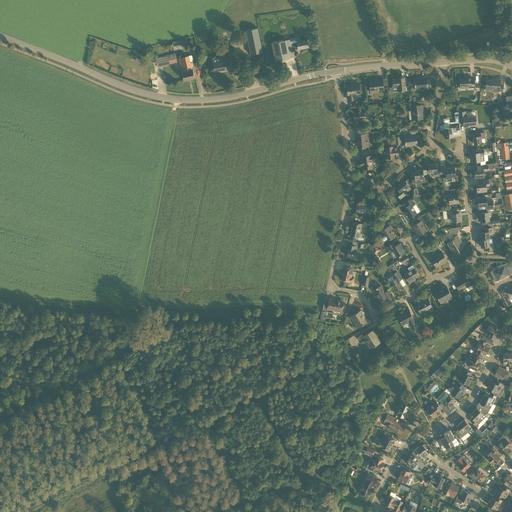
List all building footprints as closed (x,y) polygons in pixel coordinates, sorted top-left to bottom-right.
[(258,28),(246,30),(251,55),(263,52),(258,28)] [(297,42),(291,44),(289,37),(271,41),(274,52),(276,61),(290,58),(293,57),(292,48),(298,47),(298,49),(309,47),(307,39),(297,42)] [(174,50),(188,47),(186,39),(172,42),(174,50)] [(158,66),(177,62),(175,54),(156,59),(158,66)] [(188,71),(186,64),(188,63),(187,61),(189,61),(188,56),(181,57),(184,72),(182,72),(184,80),(191,79),(189,73),(188,73),(188,72),(189,72),(189,70),(188,71)] [(231,59),(224,60),(213,62),(215,72),(223,70),(223,72),(230,70),(229,65),(233,64),(231,59)] [(189,62),(189,61),(187,61),(188,63),(186,64),(188,71),(189,70),(189,72),(188,72),(188,73),(189,73),(191,79),(195,78),(194,75),(193,75),(193,72),(195,72),(194,68),(191,68),(190,61),(189,62)] [(156,80),(156,76),(159,76),(159,70),(150,70),(150,80),(156,80)] [(398,91),(406,90),(404,77),(396,78),(396,79),(392,79),(393,87),(397,87),(398,90),(398,91)] [(416,90),(428,89),(427,77),(422,77),(422,79),(415,80),(416,90)] [(471,79),(471,77),(466,77),(466,79),(460,79),(460,87),(471,86),(471,87),(475,87),(474,79),(471,79)] [(384,90),(383,79),(378,80),(378,81),(370,82),(370,90),(367,91),(368,94),(371,94),(371,91),(384,90)] [(500,85),(500,80),(496,79),(496,80),(486,80),(486,88),(499,89),(499,91),(503,92),(503,85),(500,85)] [(353,85),(353,84),(347,85),(348,95),(349,100),(355,99),(354,94),(361,93),(359,84),(353,85)] [(416,105),(412,105),(413,111),(411,111),(411,119),(414,119),(423,118),(422,110),(423,110),(423,104),(422,104),(416,105)] [(354,125),(361,124),(360,118),(366,118),(365,111),(354,112),(354,119),(353,119),(354,125)] [(468,125),(476,124),(475,116),(467,117),(466,111),(461,112),(459,112),(459,116),(459,120),(463,120),(464,127),(469,126),(468,125)] [(459,130),(459,123),(450,124),(450,123),(444,124),(440,126),(441,130),(444,130),(445,137),(453,137),(453,131),(459,130)] [(416,135),(415,132),(417,131),(417,127),(410,128),(410,132),(411,132),(411,135),(404,136),(406,146),(411,146),(411,144),(417,144),(416,135)] [(474,144),(478,144),(478,143),(482,143),(481,138),(485,138),(485,132),(478,133),(479,136),(473,136),(474,144)] [(369,146),(368,133),(355,134),(356,139),(357,139),(358,147),(369,146)] [(509,159),(508,142),(495,144),(496,149),(501,148),(502,160),(509,159)] [(393,147),(393,146),(386,147),(387,158),(392,158),(392,157),(398,156),(398,147),(393,147)] [(473,162),(480,161),(484,161),(484,155),(483,148),(475,149),(475,153),(472,153),(473,162)] [(377,160),(376,155),(371,155),(361,156),(361,161),(362,161),(363,169),(372,168),(372,167),(371,161),(377,160)] [(437,169),(436,163),(428,164),(429,173),(433,172),(433,176),(442,175),(442,169),(437,169)] [(493,163),(477,165),(477,169),(476,169),(476,172),(475,172),(476,177),(484,176),(483,171),(488,170),(488,168),(494,168),(498,167),(497,163),(493,163)] [(443,182),(449,181),(452,181),(452,176),(455,175),(455,167),(446,168),(447,174),(442,175),(443,182)] [(504,176),(511,175),(511,168),(503,170),(504,176)] [(419,178),(424,178),(423,169),(414,170),(415,176),(412,176),(412,182),(419,181),(419,178)] [(400,198),(405,195),(402,191),(409,186),(404,179),(400,182),(401,182),(396,186),(399,191),(396,193),(400,198)] [(492,179),(488,179),(482,180),(482,183),(476,184),(477,192),(486,191),(486,186),(492,185),(492,179)] [(451,195),(451,191),(443,192),(444,199),(449,199),(450,203),(458,202),(457,194),(451,195)] [(487,201),(486,197),(478,198),(479,206),(486,205),(486,209),(494,208),(503,207),(503,204),(493,205),(493,200),(487,201)] [(417,213),(412,206),(414,205),(410,199),(405,202),(407,205),(402,208),(405,213),(406,212),(409,218),(417,213)] [(371,210),(372,203),(361,200),(360,203),(357,203),(356,206),(357,207),(356,212),(365,214),(366,209),(371,210)] [(454,213),(454,209),(447,210),(448,218),(452,218),(452,221),(456,221),(460,221),(460,215),(459,216),(458,213),(454,213)] [(492,216),(491,212),(489,212),(488,212),(480,212),(481,221),(487,221),(488,224),(500,222),(499,216),(491,217),(491,216),(492,216)] [(428,230),(422,220),(412,226),(415,231),(416,230),(419,235),(428,230)] [(359,237),(362,223),(353,222),(350,235),(359,237)] [(386,241),(394,236),(390,229),(392,229),(390,225),(380,231),(386,241)] [(457,235),(457,232),(458,232),(458,227),(449,228),(449,231),(452,230),(452,233),(454,233),(454,236),(455,238),(447,243),(454,255),(460,252),(457,248),(463,244),(458,234),(457,235)] [(480,240),(488,239),(490,239),(493,238),(493,234),(493,233),(493,227),(486,228),(487,232),(481,232),(482,239),(480,239),(480,240)] [(438,249),(443,246),(438,238),(434,241),(438,249)] [(489,244),(488,239),(480,240),(481,247),(487,246),(487,250),(493,249),(493,243),(489,244)] [(395,246),(393,243),(387,246),(389,250),(392,248),(397,256),(404,252),(400,246),(402,245),(400,243),(395,246)] [(357,250),(355,250),(356,246),(348,244),(347,250),(348,250),(347,256),(351,257),(351,258),(355,259),(357,250)] [(436,267),(447,261),(442,252),(434,256),(435,258),(432,260),(436,267)] [(387,267),(393,276),(394,279),(390,282),(395,291),(402,286),(398,279),(401,277),(393,263),(387,267)] [(508,266),(506,263),(503,264),(504,266),(499,269),(503,277),(511,273),(509,269),(511,267),(511,266),(511,265),(508,266)] [(352,274),(353,269),(343,267),(342,273),(343,273),(342,280),(353,282),(354,277),(350,277),(351,274),(352,274)] [(409,283),(414,280),(413,279),(419,275),(414,268),(404,274),(409,283)] [(503,277),(499,269),(494,271),(493,270),(490,271),(495,281),(503,277)] [(471,285),(466,276),(459,280),(459,278),(454,281),(460,291),(471,285)] [(388,299),(392,297),(388,290),(385,292),(381,285),(378,287),(377,284),(376,284),(371,287),(371,288),(373,291),(374,291),(380,301),(386,297),(388,299)] [(441,303),(452,297),(446,286),(442,288),(443,289),(435,293),(441,303)] [(508,306),(511,303),(511,302),(510,299),(511,298),(511,293),(509,289),(501,293),(505,301),(503,302),(505,307),(508,306)] [(342,311),(344,302),(333,299),(329,298),(327,309),(333,310),(333,309),(342,311)] [(421,314),(433,308),(427,298),(422,301),(423,302),(417,305),(421,314)] [(357,327),(363,324),(363,323),(366,321),(363,315),(364,315),(361,310),(351,316),(357,327)] [(416,323),(414,319),(409,310),(405,312),(406,313),(398,318),(402,325),(410,321),(412,325),(416,323)] [(498,335),(501,330),(493,326),(489,332),(489,333),(488,336),(494,339),(497,334),(498,335)] [(417,330),(414,331),(418,339),(421,337),(426,334),(422,327),(417,330)] [(379,343),(375,336),(376,335),(373,330),(363,336),(366,340),(367,339),(372,347),(379,343)] [(486,352),(488,347),(484,345),(486,343),(481,341),(477,350),(475,353),(482,357),(484,353),(484,352),(486,352)] [(479,362),(481,358),(475,355),(473,359),(472,359),(471,362),(467,360),(466,361),(464,363),(465,365),(464,367),(467,369),(469,366),(476,370),(480,363),(479,362)] [(438,367),(433,373),(436,376),(441,371),(438,367)] [(506,377),(509,371),(503,368),(502,372),(497,369),(494,375),(502,379),(504,376),(506,377)] [(469,385),(473,377),(470,376),(472,373),(464,369),(460,375),(463,377),(461,381),(469,385)] [(438,377),(443,380),(448,374),(444,371),(438,377)] [(503,384),(497,380),(495,383),(491,381),(488,387),(497,392),(498,390),(499,391),(503,384)] [(465,387),(463,385),(457,381),(453,386),(455,388),(452,393),(459,398),(463,392),(464,393),(465,392),(463,390),(465,387)] [(497,395),(491,392),(489,395),(485,393),(482,398),(490,402),(493,403),(497,395)] [(452,398),(449,395),(447,397),(446,397),(445,399),(442,397),(439,400),(441,403),(448,409),(452,405),(451,404),(454,400),(452,398)] [(488,412),(490,408),(493,403),(490,402),(482,398),(480,403),(484,405),(483,408),(488,412)] [(434,418),(441,412),(439,410),(442,408),(436,401),(432,404),(434,406),(428,411),(434,418)] [(406,418),(410,411),(408,410),(409,407),(402,403),(397,414),(406,418)] [(480,411),(477,407),(473,411),(482,420),(486,416),(485,415),(488,412),(483,408),(480,411)] [(478,424),(482,420),(473,411),(469,415),(473,419),(470,421),(475,425),(477,423),(478,424)] [(403,432),(404,429),(403,428),(404,426),(393,421),(395,418),(388,414),(384,421),(390,424),(388,427),(401,433),(402,431),(403,432)] [(465,419),(460,422),(468,432),(470,430),(471,431),(473,430),(472,428),(465,419)] [(461,437),(463,435),(468,432),(460,422),(456,426),(459,430),(457,432),(461,437)] [(481,437),(484,434),(477,427),(474,431),(481,437)] [(455,439),(450,430),(444,433),(446,436),(438,440),(441,445),(444,444),(446,449),(454,445),(455,446),(458,444),(459,443),(456,438),(455,439)] [(393,444),(395,440),(385,435),(384,439),(385,439),(383,442),(378,440),(376,445),(381,447),(389,451),(392,444),(393,444)] [(498,446),(505,454),(509,450),(508,449),(511,445),(506,439),(502,436),(500,438),(501,439),(496,444),(495,443),(498,446)] [(425,447),(423,444),(419,447),(418,446),(415,449),(417,452),(418,452),(423,457),(424,456),(428,461),(433,457),(429,452),(428,452),(425,448),(425,447)] [(497,463),(500,460),(499,459),(500,458),(495,453),(498,450),(493,445),(490,448),(492,450),(487,454),(490,457),(488,459),(491,462),(493,461),(495,463),(496,462),(497,463)] [(422,462),(412,453),(407,458),(408,459),(405,462),(412,468),(414,470),(415,470),(422,462)] [(461,456),(456,461),(460,465),(458,466),(464,471),(470,465),(473,462),(466,455),(463,458),(461,456)] [(384,459),(376,456),(375,459),(374,458),(372,462),(370,461),(366,468),(373,471),(374,468),(380,471),(384,463),(382,462),(384,459)] [(408,484),(410,483),(412,478),(412,476),(409,475),(410,472),(402,468),(399,473),(400,473),(398,479),(408,484)] [(476,471),(473,468),(469,474),(472,477),(473,476),(481,482),(482,480),(483,480),(485,478),(485,477),(484,477),(486,475),(478,469),(476,471)] [(375,483),(377,478),(368,473),(365,479),(367,480),(365,484),(364,484),(361,490),(360,492),(363,494),(368,496),(369,494),(371,490),(370,490),(373,483),(375,483)] [(445,479),(438,475),(437,478),(432,476),(430,481),(434,483),(433,484),(441,487),(445,479)] [(455,494),(459,487),(452,484),(453,482),(451,481),(450,484),(447,483),(442,493),(454,498),(455,494)] [(510,490),(502,484),(501,487),(499,486),(495,491),(498,493),(497,495),(501,497),(502,496),(505,498),(510,490)] [(470,497),(471,494),(464,490),(461,496),(458,495),(455,501),(461,504),(463,500),(467,502),(469,500),(470,498),(470,497)] [(399,509),(403,501),(398,499),(397,501),(394,499),(396,494),(391,491),(389,495),(389,496),(385,504),(390,506),(391,504),(395,506),(394,507),(399,509)] [(503,500),(495,495),(494,498),(492,496),(487,503),(496,509),(498,505),(500,506),(503,500)] [(438,507),(441,501),(433,498),(431,503),(438,507)]
